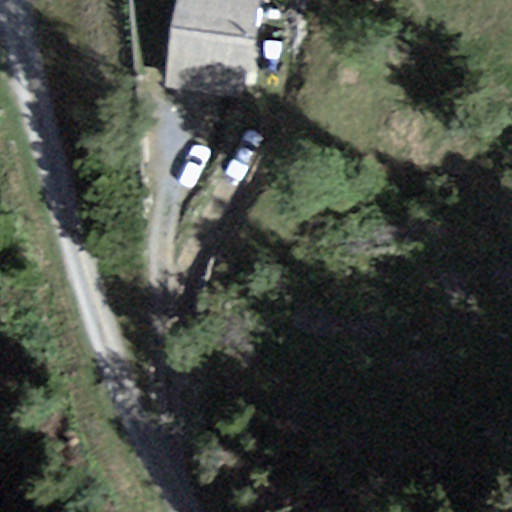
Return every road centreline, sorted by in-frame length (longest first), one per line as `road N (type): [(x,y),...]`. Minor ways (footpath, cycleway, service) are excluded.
road 1 (track): [(10,0),(95,307),(138,418),(195,511)]
road 2 (track): [(155,0),(155,68),(176,118),(165,327),(172,446),(160,454)]
